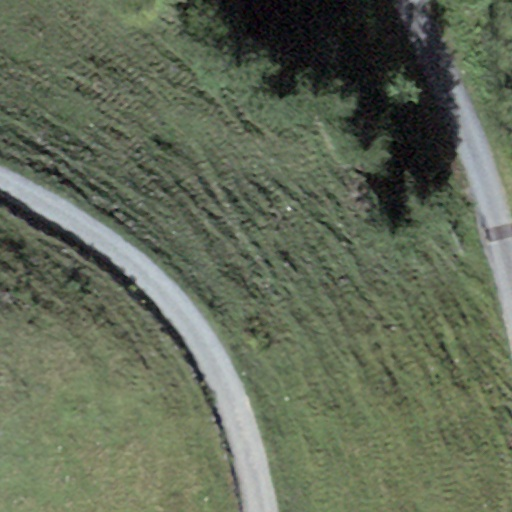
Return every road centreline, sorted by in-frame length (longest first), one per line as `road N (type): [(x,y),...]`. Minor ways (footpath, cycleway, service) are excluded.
road 1 (unclassified): [(250,511),(237,446),(204,364),(155,296),(98,246),(0,181)]
road 2 (unclassified): [(436,0),(511,199)]
